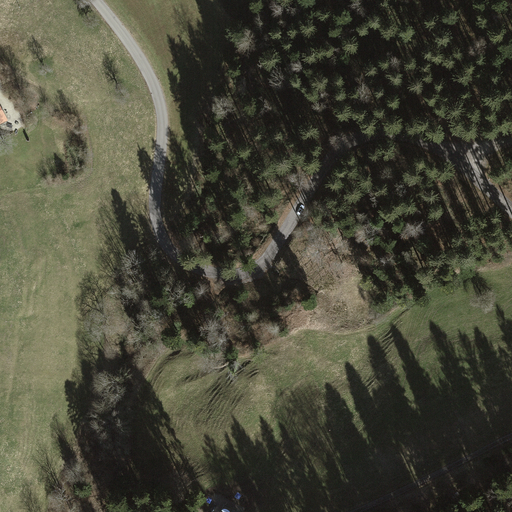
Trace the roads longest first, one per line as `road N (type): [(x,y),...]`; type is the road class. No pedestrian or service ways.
road 1 (unclassified): [(511,212),(458,161),(422,140),(379,132),(344,143),(268,256),(246,271),(197,267),(157,228),(165,112),(153,81),(91,0)]
road 2 (track): [(511,436),(356,511)]
